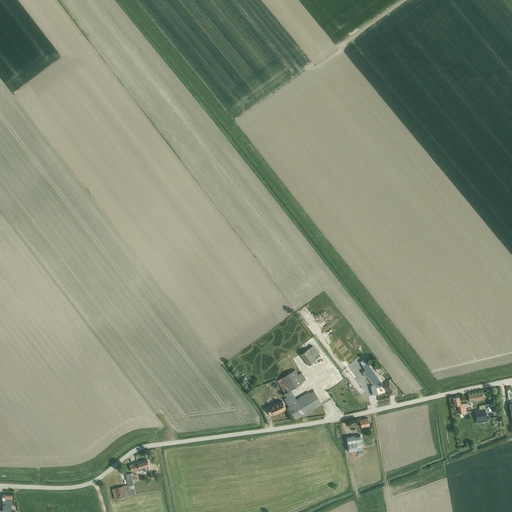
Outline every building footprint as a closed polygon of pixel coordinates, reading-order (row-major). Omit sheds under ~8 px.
[(339,337),(328,346),(350,373),(355,369),(354,368),(358,364),(356,361),(352,365),(349,362),(355,358),(339,337)] [(313,345),(301,354),(309,365),(321,356),(313,345)] [(316,369),(320,366),(318,363),(311,368),(317,377),(323,373),(321,369),(318,371),(316,369)] [(365,370),(362,372),(366,377),(367,376),(373,385),(371,386),(375,401),(382,399),(381,393),(378,393),(376,387),(383,384),(380,381),(381,381),(367,363),(362,366),(365,370)] [(295,370),(277,381),(283,390),(286,388),(288,391),(303,382),(302,381),(306,379),(302,372),(298,374),(295,370)] [(389,379),(383,386),(388,391),(389,395),(398,393),(397,387),(389,379)] [(287,397),(284,398),(289,406),(288,407),(296,419),(322,404),(314,391),(310,393),(309,391),(296,399),(291,390),(285,394),(287,397)] [(482,392),(469,395),(470,402),(484,399),(482,392)] [(459,397),(453,398),(454,406),(458,405),(459,414),(467,412),(465,403),(461,404),(459,397)] [(274,403),(266,407),(270,416),(282,411),(286,409),(282,400),(275,404),(274,403)] [(480,409),(474,410),(477,423),(488,421),(485,405),(479,406),(480,409)] [(368,418),(360,420),(361,427),(365,426),(366,430),(371,429),(368,418)] [(355,435),(346,437),(349,452),(358,450),(359,454),(364,453),(360,435),(355,436),(355,435)] [(147,467),(147,470),(148,471),(150,470),(147,460),(130,465),(132,472),(143,468),(147,467)] [(126,486),(128,496),(135,494),(131,473),(125,474),(128,485),(126,486)] [(128,496),(126,486),(112,489),(115,500),(128,496)] [(0,510),(0,511),(11,511),(13,494),(3,494),(2,510),(0,510)]
